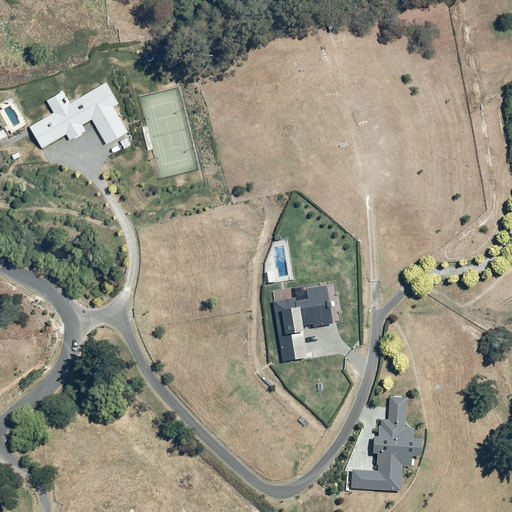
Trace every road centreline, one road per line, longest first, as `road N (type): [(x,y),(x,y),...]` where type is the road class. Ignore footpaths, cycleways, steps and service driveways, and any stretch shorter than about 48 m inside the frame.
road 1 (residential): [(62,314),(93,307),(114,323),(174,400),(273,489),(328,464),(356,420),(378,288)]
road 2 (residential): [(62,314),(67,362),(0,429)]
